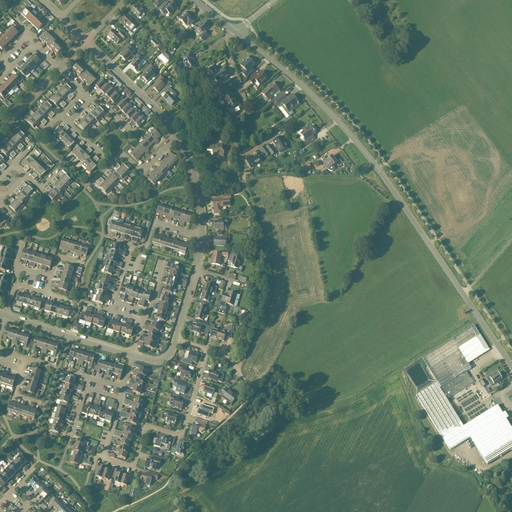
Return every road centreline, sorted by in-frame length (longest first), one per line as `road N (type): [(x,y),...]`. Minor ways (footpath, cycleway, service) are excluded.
road 1 (tertiary): [(464,291),(359,145),(235,32)]
road 2 (track): [(237,369),(262,322),(267,287),(264,239),(231,131)]
road 3 (residential): [(209,349),(182,433),(147,429),(132,466),(104,458)]
road 4 (residential): [(133,355),(5,315)]
road 5 (residential): [(85,39),(176,135)]
road 6 (track): [(373,164),(335,176),(244,180)]
